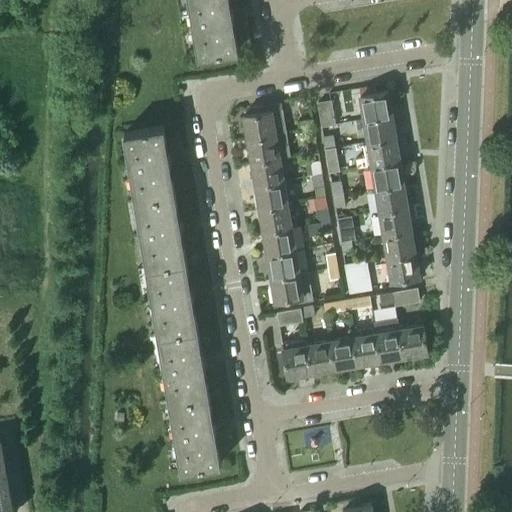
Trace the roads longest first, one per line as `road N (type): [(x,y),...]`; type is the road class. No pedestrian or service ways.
road 1 (residential): [(255,419),(203,110),(218,92),(288,79)]
road 2 (tertiary): [(456,385),(470,45)]
road 3 (residential): [(456,385),(255,419)]
road 4 (residential): [(270,496),(453,462)]
road 5 (residential): [(288,79),(470,45)]
